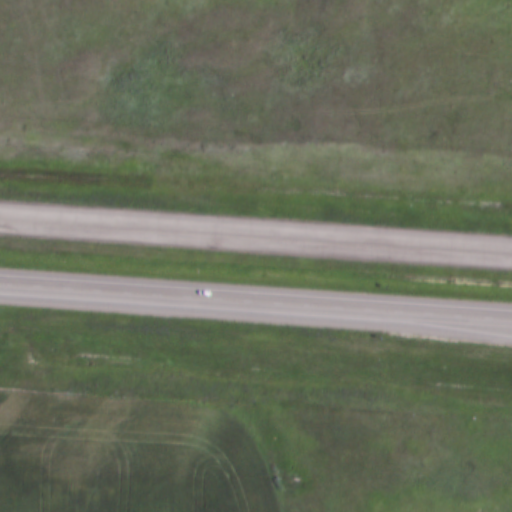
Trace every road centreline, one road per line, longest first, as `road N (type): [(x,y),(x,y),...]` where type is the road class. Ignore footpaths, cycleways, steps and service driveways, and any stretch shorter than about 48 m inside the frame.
road 1 (trunk): [(0,281),(511,318)]
road 2 (trunk): [(511,253),(0,216)]
